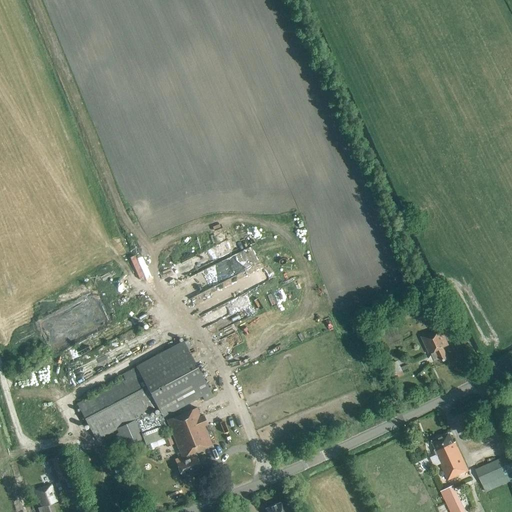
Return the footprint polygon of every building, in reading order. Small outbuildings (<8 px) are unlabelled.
[(448,359),(443,349),(449,345),(440,328),(420,338),(429,355),(431,354),(434,362),(439,359),(440,362),(448,359)] [(210,391),(183,341),(135,367),(137,371),(76,404),(96,441),(116,430),(118,434),(115,435),(121,449),(143,439),(135,420),(157,408),(162,417),(190,402),(201,396),(205,402),(213,397),(210,391)] [(237,356),(240,363),(255,356),(252,350),(237,356)] [(395,379),(404,375),(398,361),(389,365),(395,379)] [(200,417),(197,408),(166,421),(183,461),(176,464),(181,477),(201,468),(194,452),(212,445),(204,426),(207,425),(203,415),(200,417)] [(454,443),(449,433),(431,441),(435,450),(434,450),(448,480),(468,471),(455,443),(454,443)] [(167,447),(174,445),(170,436),(164,439),(167,447)] [(482,485),(505,475),(511,472),(511,452),(498,459),(476,470),(482,485)] [(63,454),(47,460),(55,482),(71,476),(63,454)] [(54,511),(51,504),(57,502),(51,484),(35,490),(41,507),(38,508),(39,511),(54,511)] [(449,511),(460,511),(449,487),(440,492),(449,511)] [(284,511),(280,503),(265,509),(266,511),(284,511)]
